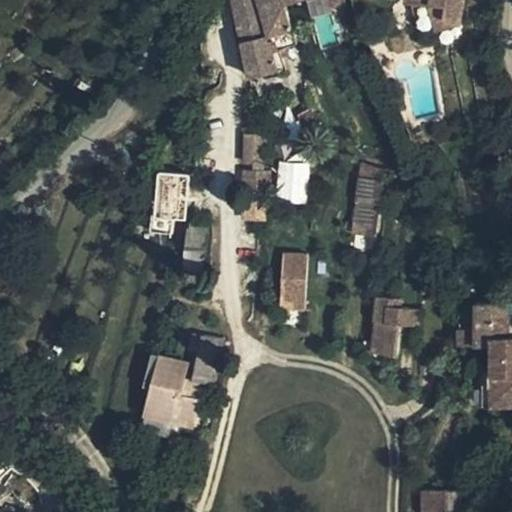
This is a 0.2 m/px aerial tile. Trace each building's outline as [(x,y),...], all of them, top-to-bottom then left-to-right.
[(301,0),(236,0),(253,74),(280,67),(277,50),(298,44),(287,4),(301,0)] [(407,0),(407,1),(415,1),(421,27),(423,29),(425,31),(427,31),(429,32),(452,27),(451,20),(461,21),(462,0),(407,0)] [(265,135),(250,135),(248,163),(263,163),(265,135)] [(309,200),(308,161),(276,162),(278,201),(309,200)] [(153,225),(186,227),(189,174),(156,172),(153,225)] [(383,181),(360,178),(358,202),(358,203),(355,233),(376,236),(383,181)] [(207,223),(191,222),(187,268),(203,269),(207,223)] [(307,308),(309,255),(284,255),(282,308),(307,308)] [(390,353),(395,304),(379,303),(379,317),(375,317),(372,351),(390,353)] [(475,329),(475,345),(492,345),(492,358),(485,359),(486,375),(484,375),(484,405),(511,405),(511,337),(509,338),(508,306),(475,306),(475,329)] [(463,345),(475,345),(475,329),(462,329),(463,345)] [(192,348),(201,350),(204,333),(194,332),(192,348)] [(204,333),(201,350),(190,414),(208,418),(223,337),(204,333)] [(437,511),(442,490),(418,486),(414,509),(418,511),(437,511)]
